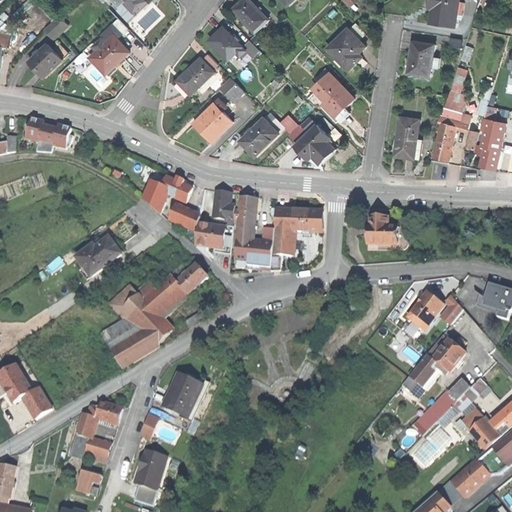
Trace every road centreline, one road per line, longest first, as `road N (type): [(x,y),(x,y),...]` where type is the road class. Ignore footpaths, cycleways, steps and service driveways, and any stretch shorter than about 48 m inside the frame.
road 1 (residential): [(332,277),(254,304),(0,454)]
road 2 (tertiary): [(338,189),(207,175),(110,128)]
road 3 (residential): [(511,276),(474,267),(332,277)]
road 4 (residential): [(367,193),(395,18)]
road 5 (residential): [(110,128),(199,13)]
road 6 (track): [(143,208),(109,179),(66,160),(13,158)]
road 7 (tertiary): [(511,194),(367,193)]
